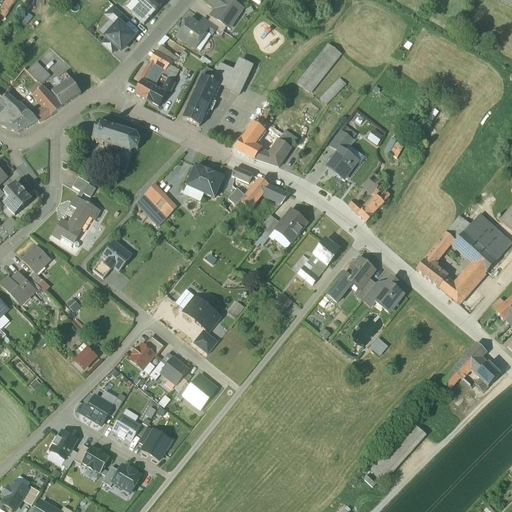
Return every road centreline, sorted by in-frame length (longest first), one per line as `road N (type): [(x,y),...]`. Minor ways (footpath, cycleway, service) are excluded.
road 1 (residential): [(511,366),(322,203),(102,94)]
road 2 (track): [(363,234),(232,400)]
road 3 (track): [(142,511),(232,400)]
road 4 (residential): [(59,412),(144,317)]
road 5 (residential): [(188,0),(102,94)]
